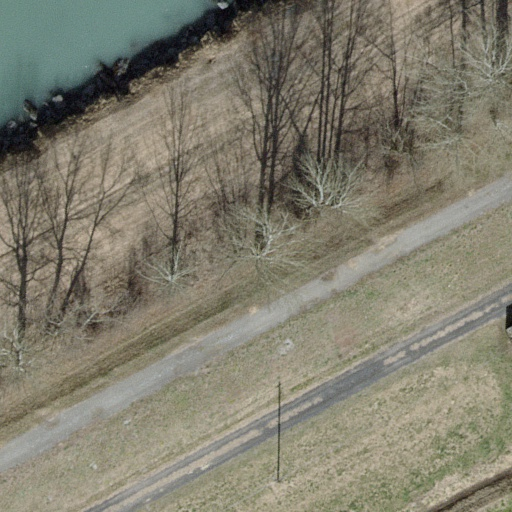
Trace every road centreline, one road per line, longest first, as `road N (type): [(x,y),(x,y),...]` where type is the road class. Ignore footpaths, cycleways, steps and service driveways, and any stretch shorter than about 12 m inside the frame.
road 1 (track): [(0,460),(511,187)]
road 2 (track): [(511,295),(106,511)]
